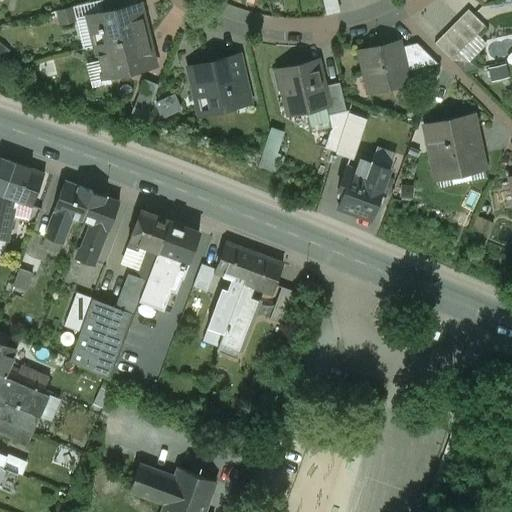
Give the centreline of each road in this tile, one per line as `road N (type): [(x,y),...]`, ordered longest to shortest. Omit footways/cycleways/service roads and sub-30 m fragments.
road 1 (tertiary): [(511,325),(0,125)]
road 2 (residential): [(195,0),(248,25),(286,31),(401,11)]
road 3 (residential): [(511,124),(401,11)]
